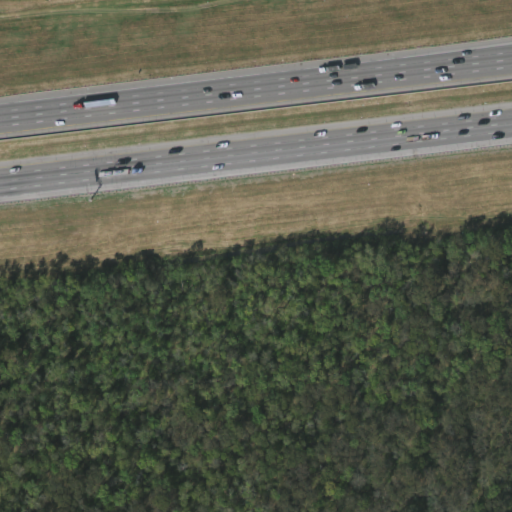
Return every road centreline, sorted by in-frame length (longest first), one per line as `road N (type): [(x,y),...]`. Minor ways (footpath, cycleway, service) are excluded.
road 1 (motorway): [(511,57),(0,117)]
road 2 (motorway): [(0,181),(511,121)]
road 3 (motorway): [(511,52),(385,72)]
